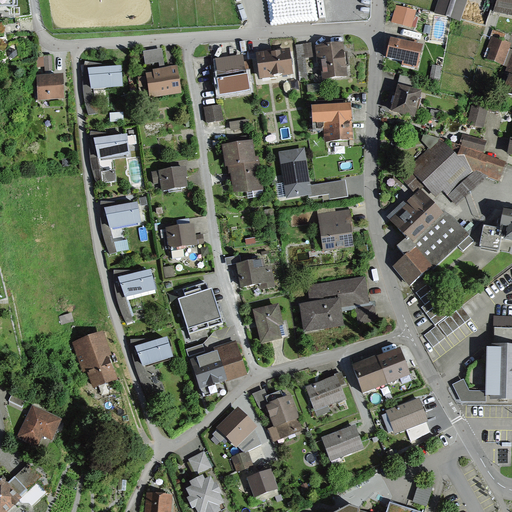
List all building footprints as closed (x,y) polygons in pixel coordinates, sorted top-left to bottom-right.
[(279,0),(281,25),(315,24),(314,0),(279,0)] [(365,6),(372,6),(371,0),(338,0),(338,18),(364,19),(365,6)] [(511,0),(439,0),(435,13),(460,20),(466,0),(496,0),(493,12),(511,14),(511,0)] [(396,3),(391,18),(410,25),(415,9),(396,3)] [(494,30),(491,35),(504,40),(506,34),(494,30)] [(487,47),(489,48),(485,58),(503,65),(510,48),(511,43),(504,40),(491,35),(487,47)] [(420,45),(390,39),(385,60),(415,66),(420,45)] [(310,44),(296,45),(297,59),(311,58),(310,44)] [(342,44),(317,47),(321,81),(346,77),(342,44)] [(511,52),(511,49),(510,48),(503,65),(507,66),(511,52)] [(146,68),(166,67),(165,51),(145,53),(146,68)] [(256,54),(258,81),(291,78),(289,52),(256,54)] [(505,71),(509,72),(502,90),(511,93),(511,52),(507,66),(505,71)] [(243,56),(211,61),(216,98),(248,93),(243,56)] [(104,68),(86,64),(83,74),(83,89),(85,105),(87,116),(96,114),(92,92),(123,90),(120,67),(104,68)] [(179,67),(148,69),(150,95),(181,93),(179,67)] [(42,99),(63,97),(62,75),(40,77),(42,99)] [(401,81),(393,110),(415,116),(423,87),(401,81)] [(348,100),(307,103),(309,125),(324,124),(326,141),(351,138),(348,100)] [(218,106),(204,108),(206,122),(219,121),(218,106)] [(485,109),(471,106),(467,124),(482,127),(485,109)] [(441,113),(431,111),(429,119),(439,121),(441,113)] [(232,132),(249,132),(249,123),(232,123),(232,132)] [(114,136),(90,135),(90,151),(94,170),(98,184),(115,182),(113,170),(101,171),(101,161),(130,155),(126,135),(114,136)] [(405,257),(395,267),(413,284),(463,235),(430,201),(443,189),(456,202),(483,175),(499,179),(503,164),(481,155),(484,141),(463,135),(459,150),(438,139),(400,175),(417,192),(389,220),(407,238),(396,248),(405,257)] [(137,138),(129,139),(130,147),(138,146),(137,138)] [(251,142),(224,146),(226,165),(231,164),(235,191),(261,188),(257,158),(253,158),(251,142)] [(302,150),(280,153),(286,201),(345,193),(343,181),(307,186),(302,150)] [(183,167),(153,171),(154,183),(161,183),(162,193),(185,190),(183,167)] [(124,205),(101,203),(100,220),(104,239),(111,256),(118,254),(111,230),(140,224),(136,204),(124,205)] [(506,238),(511,238),(511,211),(505,210),(503,224),(508,225),(506,238)] [(348,212),(318,217),(324,250),(354,245),(348,212)] [(195,224),(165,230),(168,247),(198,241),(195,224)] [(262,261),(237,264),(239,285),(261,283),(262,289),(272,287),(270,267),(262,268),(262,261)] [(138,273),(115,271),(114,288),(118,307),(125,324),(132,322),(125,298),(155,289),(150,270),(138,273)] [(366,303),(362,279),(309,287),(311,304),(302,305),(306,334),(344,328),(341,311),(356,309),(358,324),(375,322),(372,302),(366,303)] [(175,296),(188,334),(223,323),(210,284),(175,296)] [(425,305),(422,308),(435,325),(445,317),(432,300),(436,296),(427,285),(416,294),(425,305)] [(278,305),(253,312),(261,342),(280,337),(277,326),(283,325),(278,305)] [(422,336),(432,347),(468,319),(459,307),(422,336)] [(511,329),(492,330),(491,393),(511,392),(511,329)] [(104,334),(72,343),(88,396),(120,386),(104,334)] [(135,341),(128,343),(131,358),(139,378),(149,401),(156,399),(142,367),(172,358),(167,338),(155,342),(136,348),(135,341)] [(236,344),(188,362),(199,391),(247,373),(236,344)] [(400,349),(375,358),(385,384),(410,375),(400,349)] [(361,393),(385,384),(375,358),(351,368),(361,393)] [(340,375),(305,389),(316,415),(326,411),(324,407),(344,399),(339,386),(344,384),(340,375)] [(460,402),(485,402),(485,391),(469,391),(462,379),(452,384),(460,402)] [(254,394),(260,410),(268,406),(281,438),(302,430),(288,396),(283,398),(281,392),(266,398),(263,390),(254,394)] [(25,401),(12,395),(8,402),(21,408),(25,401)] [(417,397),(388,408),(399,435),(427,424),(417,397)] [(62,418),(32,405),(18,437),(39,447),(43,438),(52,442),(62,418)] [(255,428),(238,410),(219,429),(236,446),(255,428)] [(352,427),(322,439),(331,461),(361,449),(352,427)] [(251,466),(247,453),(235,457),(240,470),(251,466)] [(203,454),(189,460),(195,475),(210,468),(203,454)] [(270,471),(249,479),(257,498),(277,490),(270,471)] [(193,487),(186,491),(196,511),(201,511),(206,510),(207,511),(218,511),(220,511),(217,505),(223,503),(211,479),(205,482),(202,478),(191,483),(193,487)] [(0,511),(12,511),(23,503),(4,480),(0,483),(0,511)] [(429,506),(434,488),(419,484),(414,503),(429,506)] [(147,495),(146,511),(169,511),(171,497),(147,495)] [(422,511),(390,502),(386,511),(361,511),(358,511),(357,511),(422,511)]
